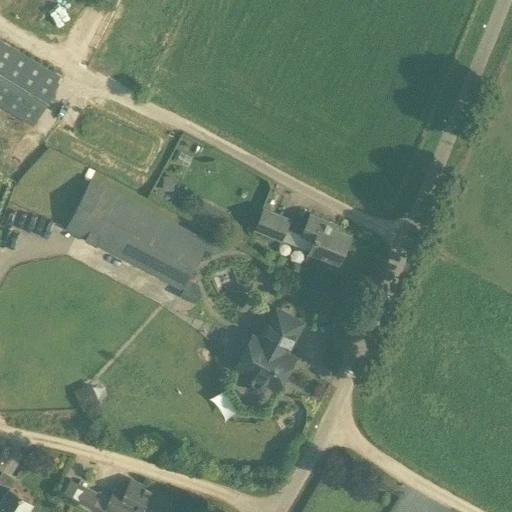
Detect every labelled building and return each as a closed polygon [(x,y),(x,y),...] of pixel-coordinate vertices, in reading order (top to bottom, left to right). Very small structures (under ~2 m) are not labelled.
[(60,76),(0,39),(0,105),(32,124),(60,76)] [(209,239),(91,177),(64,229),(183,291),(209,239)] [(203,201),(198,217),(224,225),(229,208),(203,201)] [(264,207),(255,230),(282,241),(291,218),(264,207)] [(309,251),(338,263),(350,235),(335,228),(337,224),(310,213),(301,236),(313,241),(309,251)] [(260,338),(253,334),(236,366),(278,388),(295,356),(287,352),(303,322),(276,308),(260,338)] [(0,511),(24,511),(32,501),(0,479),(0,511)] [(111,511),(130,511),(131,510),(135,511),(162,511),(170,498),(130,479),(125,492),(116,487),(111,496),(105,509),(111,511)] [(71,497),(91,507),(98,493),(79,483),(71,497)]
